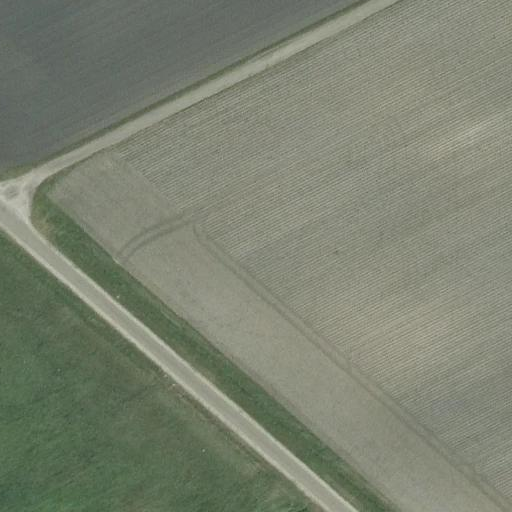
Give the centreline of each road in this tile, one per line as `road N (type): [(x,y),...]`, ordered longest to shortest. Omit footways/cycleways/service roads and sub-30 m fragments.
road 1 (unclassified): [(345,511),(0,209)]
road 2 (unclassified): [(0,195),(387,0)]
